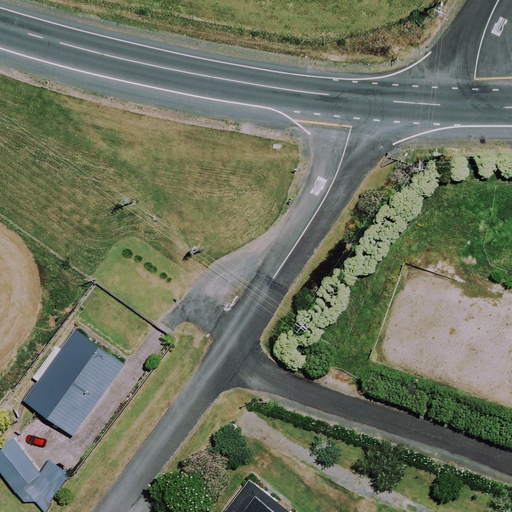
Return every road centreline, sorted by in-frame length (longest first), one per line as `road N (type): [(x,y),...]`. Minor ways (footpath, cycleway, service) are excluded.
road 1 (unclassified): [(105,511),(327,195),(342,162),(352,97)]
road 2 (tertiary): [(352,97),(216,78),(0,25)]
road 3 (unknown): [(222,346),(249,371),(511,461)]
road 4 (tertiary): [(474,107),(352,97)]
